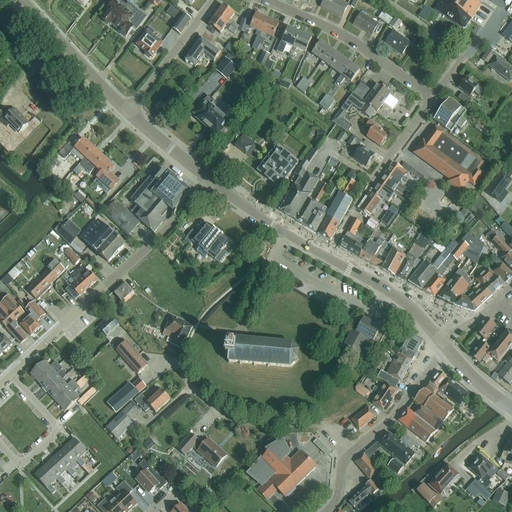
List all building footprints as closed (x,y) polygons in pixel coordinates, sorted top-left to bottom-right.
[(118,32),(126,38),(133,28),(136,30),(146,18),(135,9),(135,8),(124,0),(122,0),(118,6),(114,3),(108,11),(108,12),(102,20),(110,26),(111,25),(119,31),(118,32)] [(348,6),(336,0),(324,0),(321,8),(342,18),(348,6)] [(358,0),(357,0),(351,0),(348,7),(354,10),(358,0)] [(464,30),(483,0),(440,0),(434,10),(464,30)] [(230,21),(235,14),(223,6),(216,16),(237,31),(239,27),(230,21)] [(388,25),(392,19),(382,13),(378,19),(388,25)] [(172,30),(180,36),(191,20),(183,14),(172,30)] [(378,25),(361,14),(354,25),(372,36),(378,25)] [(268,20),(256,15),(253,24),(250,29),(257,31),(262,33),(268,20)] [(209,26),(220,35),(225,28),(234,35),(237,31),(216,16),(209,26)] [(402,23),(395,18),(389,27),(396,31),(402,23)] [(248,22),(243,19),(238,31),(243,33),(244,30),(245,29),(248,22)] [(268,20),(262,33),(260,37),(262,38),(264,39),(266,35),(273,38),(279,25),(268,20)] [(245,29),(244,30),(249,32),(249,31),(250,31),(250,29),(253,24),(248,22),(245,29)] [(155,32),(150,29),(147,32),(146,32),(136,46),(145,53),(145,56),(149,59),(152,59),(163,44),(152,36),(155,32)] [(282,43),(281,42),(277,50),(282,52),(285,44),(292,47),(293,48),(300,34),(288,29),(282,43)] [(410,44),(394,32),(385,44),(401,56),(410,44)] [(300,34),(293,48),(292,47),(289,55),(293,57),(296,49),(305,53),(312,39),(300,34)] [(184,60),(195,68),(205,55),(214,62),(220,53),(201,38),(184,60)] [(312,55),(318,59),(316,62),(320,65),(331,50),(321,43),(312,55)] [(326,64),(332,69),(340,57),(331,50),(320,65),(323,68),(326,64)] [(481,60),(487,64),(494,54),(489,50),(481,60)] [(270,55),(263,52),(256,65),(264,69),(270,55)] [(231,55),(227,60),(235,67),(240,62),(231,55)] [(350,64),(340,57),(332,69),(341,76),(350,64)] [(511,79),(511,70),(496,58),(489,66),(510,82),(511,79)] [(226,59),(216,70),(226,79),(236,68),(235,67),(227,60),(226,60),(226,59)] [(274,62),(269,61),(264,71),(269,73),(274,62)] [(341,76),(351,83),(360,71),(350,64),(341,76)] [(258,78),(260,75),(252,69),(247,76),(255,81),(258,78)] [(292,78),(283,74),(278,85),(287,89),(292,78)] [(479,96),(482,90),(478,87),(466,78),(459,88),(470,97),(474,92),(479,96)] [(312,85),(304,79),(296,88),(304,94),(312,85)] [(361,83),(341,110),(346,114),(352,106),(369,119),(375,111),(377,113),(390,94),(387,91),(389,88),(384,84),(382,88),(378,85),(365,103),(359,98),(367,88),(361,83)] [(458,99),(464,103),(467,105),(471,100),(462,94),(458,99)] [(335,102),(327,96),(319,105),(327,111),(335,102)] [(229,122),(210,106),(214,102),(208,97),(204,103),(203,103),(194,114),(198,118),(197,119),(217,136),(219,135),(222,138),(232,128),(228,124),(229,122)] [(459,107),(450,100),(434,121),(451,133),(456,126),(461,129),(467,122),(462,119),(469,109),(462,103),(459,107)] [(19,133),(28,124),(14,110),(11,113),(5,108),(0,112),(0,120),(7,128),(10,125),(19,133)] [(346,114),(341,110),(332,123),(347,132),(352,127),(342,120),(346,114)] [(481,119),(477,126),(486,132),(490,125),(481,119)] [(381,148),(382,147),(385,143),(384,142),(388,137),(377,129),(378,127),(370,121),(366,127),(372,131),(368,138),(381,148)] [(424,143),(423,143),(415,154),(451,181),(449,183),(461,191),(468,182),(474,186),(483,174),(477,170),(483,163),(443,134),(444,134),(436,128),(424,143)] [(317,139),(325,138),(324,130),(316,131),(317,139)] [(342,144),(347,136),(341,133),(336,140),(342,144)] [(250,158),(255,151),(254,149),(256,146),(243,136),(241,139),(239,138),(234,146),(250,158)] [(367,166),(369,165),(370,163),(370,162),(374,156),(362,147),(361,148),(359,146),(362,142),(361,142),(353,136),(347,144),(354,149),(353,151),(357,153),(353,158),(366,167),(367,166)] [(76,156),(82,162),(94,149),(83,139),(75,149),(69,144),(67,146),(64,143),(59,148),(63,151),(60,154),(66,159),(71,154),(74,158),(76,156)] [(284,153),(276,147),(258,171),(279,188),(298,164),(291,158),(284,152),(284,153)] [(304,171),(309,164),(308,163),(317,150),(314,148),(310,156),(308,154),(304,160),(295,174),(300,177),(295,186),(295,185),(280,210),(279,211),(295,221),(319,180),(307,173),(304,171)] [(83,168),(87,164),(86,164),(88,162),(95,168),(104,158),(94,149),(82,162),(73,172),(78,177),(85,170),(83,168)] [(107,195),(116,186),(106,177),(115,168),(104,158),(95,168),(102,174),(94,183),(107,195)] [(51,160),(45,167),(50,171),(55,164),(51,160)] [(385,174),(395,181),(403,170),(393,163),(385,174)] [(191,193),(164,170),(155,181),(151,177),(143,187),(172,212),(174,213),(191,193)] [(347,182),(340,194),(343,196),(345,194),(348,196),(355,183),(353,182),(358,174),(352,170),(345,180),(347,182)] [(511,181),(511,180),(500,172),(485,193),(497,202),(511,181)] [(397,196),(398,194),(394,191),(399,184),(395,181),(385,174),(379,183),(396,196),(397,196)] [(416,185),(411,181),(405,189),(411,193),(416,185)] [(394,199),(396,196),(379,183),(372,193),(382,199),(388,204),(392,198),(394,199)] [(327,187),(323,184),(314,200),(316,201),(315,203),(308,199),(296,221),(305,227),(318,204),(327,187)] [(333,186),(328,195),(333,198),(338,189),(333,186)] [(136,217),(154,234),(172,212),(143,187),(130,201),(141,211),(136,217)] [(81,204),(86,198),(79,191),(73,197),(81,204)] [(382,199),(372,193),(359,211),(369,217),(382,199)] [(327,217),(340,224),(352,201),(346,198),(348,196),(345,194),(343,196),(340,194),(332,207),(327,217)] [(406,204),(410,198),(406,195),(402,201),(406,204)] [(129,235),(131,232),(140,223),(117,201),(106,213),(129,235)] [(316,233),(316,232),(325,217),(325,214),(322,212),(324,208),(318,204),(305,227),(316,233)] [(400,213),(403,216),(410,206),(407,204),(400,213)] [(391,221),(382,216),(379,221),(387,226),(391,221)] [(327,217),(318,234),(330,241),(340,224),(327,217)] [(355,237),(353,236),(361,223),(354,219),(346,233),(347,233),(345,237),(344,237),(340,247),(340,248),(346,252),(347,251),(359,258),(367,244),(355,237)] [(379,225),(370,219),(366,225),(374,231),(379,225)] [(108,263),(124,246),(115,237),(114,237),(99,223),(83,240),(99,254),(108,263)] [(511,229),(509,227),(505,223),(501,228),(511,239),(511,238),(511,243),(509,246),(511,249),(511,229)] [(60,224),(54,231),(57,234),(63,227),(60,224)] [(57,234),(70,246),(73,243),(79,236),(66,224),(63,227),(57,234)] [(230,243),(207,224),(198,236),(192,231),(185,241),(190,245),(192,243),(200,248),(196,253),(204,260),(208,255),(215,261),(230,243)] [(426,249),(433,237),(422,231),(415,243),(426,249)] [(511,251),(491,231),(486,236),(492,243),(504,256),(501,259),(511,270),(511,251)] [(450,256),(457,261),(462,254),(476,266),(484,247),(468,234),(450,256)] [(367,244),(359,258),(373,265),(379,254),(377,254),(383,243),(377,240),(375,244),(369,241),(367,244)] [(409,283),(421,291),(458,246),(452,241),(432,267),(425,262),(409,283)] [(379,254),(373,265),(382,270),(395,277),(394,277),(395,277),(405,258),(393,249),(395,246),(388,243),(387,244),(384,242),(383,243),(377,254),(379,254)] [(70,246),(81,256),(84,253),(73,243),(70,246)] [(252,252),(259,257),(263,253),(262,251),(265,248),(261,244),(258,248),(256,247),(252,252)] [(66,250),(67,251),(64,254),(69,260),(75,255),(68,248),(66,250)] [(416,261),(419,263),(425,256),(421,253),(416,261)] [(490,258),(498,267),(493,273),(504,284),(511,276),(511,273),(500,261),(493,254),(490,258)] [(75,255),(69,260),(75,265),(78,262),(80,260),(75,255)] [(415,265),(413,264),(416,259),(407,255),(405,258),(395,277),(405,283),(415,265)] [(446,270),(448,267),(447,266),(453,260),(450,257),(442,267),(422,291),(434,298),(447,282),(441,278),(447,271),(446,270)] [(59,265),(55,261),(48,268),(49,270),(57,278),(65,271),(65,270),(68,268),(62,262),(59,265)] [(3,279),(9,285),(24,272),(18,265),(3,279)] [(97,281),(89,272),(89,273),(87,270),(86,272),(82,267),(71,277),(77,283),(72,288),(70,286),(66,291),(75,301),(97,281)] [(488,269),(475,280),(483,287),(492,296),(504,285),(488,269)] [(57,278),(49,270),(42,277),(50,285),(57,278)] [(472,282),(467,278),(468,277),(459,270),(454,277),(438,298),(454,306),(472,282)] [(35,299),(37,301),(52,287),(50,285),(42,277),(27,291),(35,299)] [(124,283),(113,293),(123,305),(134,295),(124,283)] [(492,296),(483,287),(475,294),(474,293),(468,299),(475,301),(468,310),(474,312),(492,296)] [(18,319),(21,322),(27,317),(24,314),(24,313),(9,296),(1,304),(8,312),(8,313),(15,321),(18,319)] [(475,301),(468,299),(461,296),(454,306),(468,310),(475,301)] [(46,315),(34,302),(25,310),(29,315),(19,324),(31,337),(42,326),(38,322),(46,315)] [(11,335),(20,345),(27,339),(18,329),(19,328),(16,325),(17,324),(15,321),(8,313),(1,304),(0,304),(0,321),(11,334),(11,335)] [(110,316),(98,327),(107,337),(119,326),(110,316)] [(163,335),(172,339),(170,344),(182,349),(193,327),(171,316),(163,335)] [(475,333),(485,340),(489,336),(488,335),(495,325),(486,318),(475,333)] [(368,339),(373,342),(373,341),(379,345),(386,333),(380,329),(364,320),(357,332),(353,330),(342,349),(358,358),(368,339)] [(483,362),(486,364),(491,358),(498,363),(511,345),(511,334),(507,331),(483,362)] [(0,332),(0,350),(3,353),(12,345),(0,332)] [(407,337),(400,350),(398,354),(412,361),(414,358),(423,341),(412,335),(410,339),(407,337)] [(284,343),(283,343),(271,342),(271,341),(270,341),(270,342),(258,341),(258,340),(257,339),(256,341),(248,340),(245,340),(245,338),(243,338),(243,340),(231,339),(231,337),(230,337),(229,346),(227,346),(226,355),(229,355),(228,362),(229,362),(229,364),(230,364),(230,362),(240,363),(240,365),(241,365),(241,363),(254,365),(254,366),(255,366),(255,365),(268,366),(267,367),(269,367),(269,366),(281,367),(282,367),(289,368),(291,367),(297,362),(298,361),(298,352),(299,352),(298,351),(293,345),(293,344),(291,344),(284,343)] [(117,351),(138,375),(148,366),(139,356),(126,342),(117,351)] [(476,346),(478,347),(470,357),(479,364),(490,350),(480,342),(476,346)] [(398,354),(392,364),(406,372),(412,361),(398,354)] [(50,368),(44,362),(31,374),(40,384),(59,366),(56,362),(50,368)] [(395,387),(398,382),(400,383),(406,372),(392,364),(386,375),(380,371),(377,378),(383,381),(395,387)] [(511,368),(507,364),(498,376),(511,387),(511,386),(509,385),(511,381),(511,368)] [(61,381),(56,375),(62,370),(59,366),(40,384),(48,393),(61,381)] [(439,390),(448,378),(439,372),(430,383),(438,390),(439,390)] [(446,396),(444,399),(447,401),(449,398),(450,399),(459,388),(448,379),(439,391),(446,396)] [(143,387),(137,380),(130,387),(127,384),(104,404),(113,414),(143,387)] [(76,384),(73,381),(67,386),(61,381),(48,393),(57,402),(76,384)] [(430,383),(425,390),(430,394),(433,397),(436,394),(438,390),(430,383)] [(65,412),(79,400),(73,394),(79,388),(76,384),(57,402),(65,412)] [(364,398),(369,391),(358,384),(353,391),(364,398)] [(373,404),(386,413),(393,404),(391,403),(398,391),(387,384),(373,404)] [(460,407),(469,395),(459,388),(450,399),(460,407)] [(414,401),(444,423),(454,412),(451,410),(454,407),(444,400),(442,403),(433,397),(430,394),(425,390),(424,390),(414,401)] [(156,413),(170,401),(161,391),(148,403),(141,395),(134,401),(141,408),(145,413),(151,408),(156,413)] [(444,423),(414,401),(407,410),(419,419),(418,420),(416,419),(415,421),(414,421),(408,429),(426,443),(436,432),(444,423)] [(133,425),(129,421),(138,411),(131,403),(113,422),(112,421),(105,428),(117,441),(133,425)] [(368,408),(351,421),(359,430),(376,417),(368,408)] [(419,419),(407,410),(398,421),(408,429),(414,421),(415,421),(416,419),(418,420),(419,419)] [(500,460),(508,463),(507,463),(511,464),(511,432),(508,441),(507,441),(505,447),(506,447),(503,453),(500,460)] [(203,446),(199,442),(199,441),(191,434),(177,450),(185,457),(193,448),(198,452),(197,452),(216,469),(227,456),(208,440),(203,446)] [(405,435),(399,442),(389,434),(379,446),(395,458),(389,466),(399,474),(415,454),(410,451),(414,446),(418,449),(420,446),(405,435)] [(76,462),(82,468),(86,465),(80,458),(87,452),(74,439),(64,449),(76,462)] [(287,458),(291,455),(283,441),(265,451),(268,454),(260,461),(261,462),(250,474),(263,485),(257,491),(267,500),(277,490),(285,498),(316,467),(300,452),(290,461),(287,458)] [(374,445),(364,454),(368,460),(379,450),(374,445)] [(70,468),(76,462),(64,449),(54,458),(67,471),(66,471),(75,481),(79,478),(75,474),(76,474),(70,468)] [(379,472),(368,460),(364,454),(354,462),(369,480),(379,472)] [(470,469),(482,480),(478,483),(486,489),(491,484),(488,481),(497,471),(481,457),(475,463),(474,462),(470,468),(470,469)] [(45,467),(57,480),(56,480),(62,486),(66,483),(60,477),(66,471),(67,471),(54,458),(45,467)] [(160,490),(167,484),(157,474),(156,475),(144,461),(139,466),(145,472),(137,480),(149,494),(155,488),(160,490)] [(86,465),(82,468),(89,475),(92,472),(86,465)] [(453,478),(455,478),(457,475),(456,474),(457,473),(447,465),(436,477),(438,478),(430,487),(438,495),(453,478)] [(47,489),(52,495),(56,492),(50,486),(56,480),(57,480),(45,467),(34,476),(47,489)] [(508,476),(501,470),(497,474),(505,481),(508,476)] [(129,511),(137,505),(128,495),(132,491),(124,482),(116,490),(120,494),(115,499),(126,511),(129,511)] [(365,486),(366,487),(349,502),(354,508),(372,494),(373,495),(378,491),(370,482),(365,486)] [(435,498),(424,485),(417,491),(434,509),(441,502),(437,496),(435,498)] [(510,495),(498,490),(492,501),(505,507),(510,495)] [(90,492),(86,496),(91,503),(96,498),(90,492)] [(97,507),(102,511),(110,511),(126,511),(115,499),(109,504),(105,499),(97,507)]
